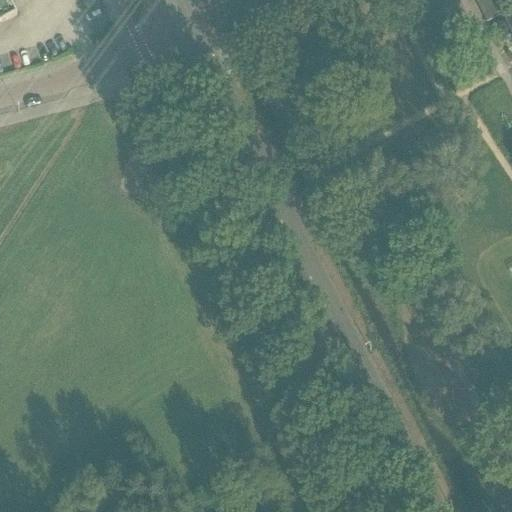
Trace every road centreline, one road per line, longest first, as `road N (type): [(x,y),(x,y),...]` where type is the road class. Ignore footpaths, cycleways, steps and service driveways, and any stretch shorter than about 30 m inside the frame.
road 1 (tertiary): [(424,511),(230,114)]
road 2 (residential): [(0,102),(105,68),(173,32)]
